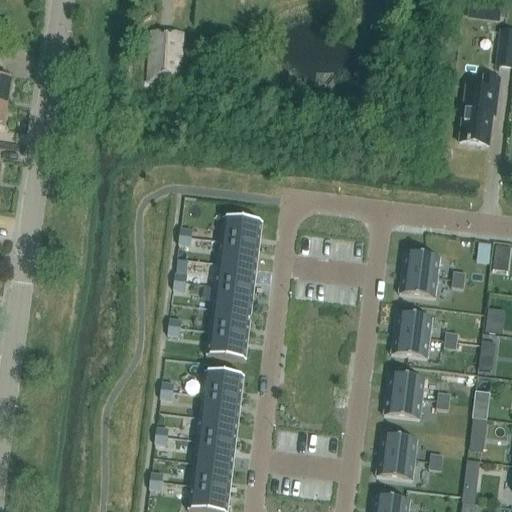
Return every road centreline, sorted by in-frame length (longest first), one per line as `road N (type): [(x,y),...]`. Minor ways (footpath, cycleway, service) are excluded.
road 1 (residential): [(0,445),(62,0)]
road 2 (residential): [(381,211),(327,202),(288,225),(256,511)]
road 3 (residential): [(345,511),(381,211)]
road 4 (residential): [(511,228),(381,211)]
